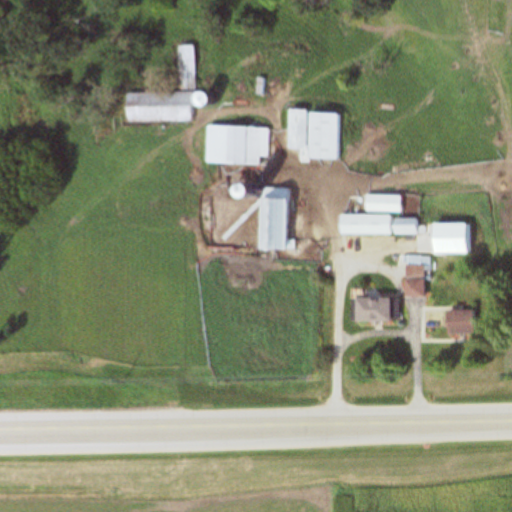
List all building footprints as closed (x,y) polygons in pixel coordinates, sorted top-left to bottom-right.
[(195,93),(194,46),(179,46),(180,93),(125,93),(125,122),(195,122),(195,106),(202,106),(202,93),(195,93)] [(288,150),(301,151),(301,159),(340,160),(341,113),(289,112),(288,150)] [(206,165),(259,165),(260,158),(269,158),(269,128),(206,127),(206,165)] [(367,178),(367,163),(339,163),(339,178),(367,178)] [(259,250),(295,250),(295,240),(288,240),(289,189),(259,189),(259,250)] [(366,212),(401,212),(401,195),(366,195),(366,212)] [(340,234),(419,234),(419,217),(340,217),(340,234)] [(404,257),(404,298),(423,298),(423,272),(431,272),(431,257),(404,257)] [(353,323),(389,323),(389,298),(353,298),(353,323)] [(472,336),(472,311),(444,311),(444,336),(472,336)]
